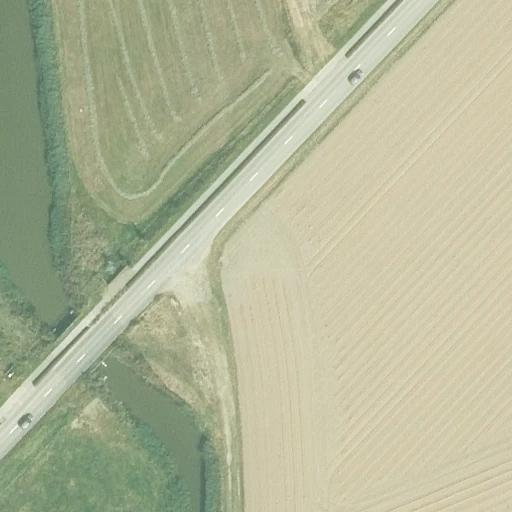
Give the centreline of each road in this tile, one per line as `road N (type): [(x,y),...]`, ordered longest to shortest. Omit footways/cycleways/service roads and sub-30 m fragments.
road 1 (tertiary): [(422,0),(0,443)]
road 2 (track): [(233,511),(222,351),(210,315),(173,262)]
